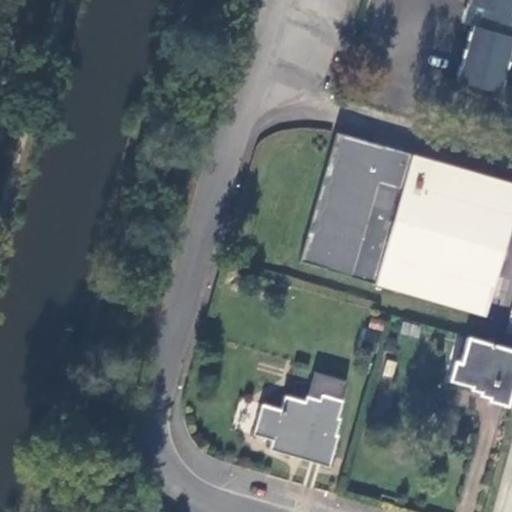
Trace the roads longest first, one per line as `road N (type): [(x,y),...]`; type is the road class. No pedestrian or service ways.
road 1 (unclassified): [(217,511),(173,487),(145,430),(148,387),(269,0)]
road 2 (unknown): [(511,127),(411,97),(402,66),(418,0)]
